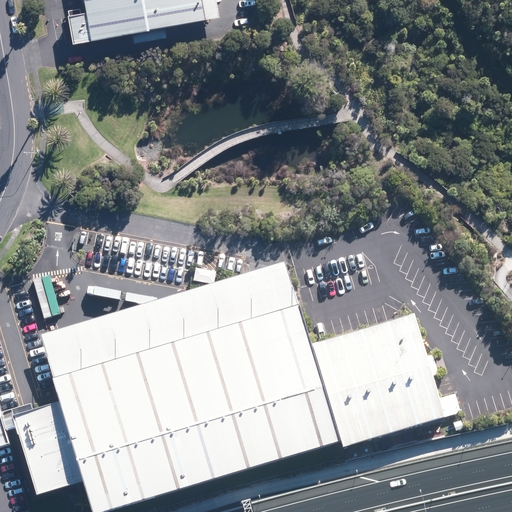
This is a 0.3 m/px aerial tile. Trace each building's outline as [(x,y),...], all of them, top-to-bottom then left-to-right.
[(86,0),(89,12),(72,15),(77,42),(153,28),(209,18),(205,0),(86,0)] [(43,340),(55,379),(99,366),(163,346),(216,330),(272,313),(297,306),(285,266),(261,273),(128,314),(43,340)] [(194,281),(215,285),(218,273),(208,271),(203,270),(196,269),(194,281)] [(84,483),(93,511),(123,511),(340,447),(309,344),(297,306),(272,313),(216,330),(163,346),(99,366),(55,379),(63,403),(18,417),(42,496),(84,483)] [(414,313),(309,344),(340,447),(342,451),(448,420),(445,413),(461,408),(457,392),(439,398),(431,373),(437,371),(432,353),(426,354),(414,313)] [(0,449),(13,446),(0,402),(0,449)]
